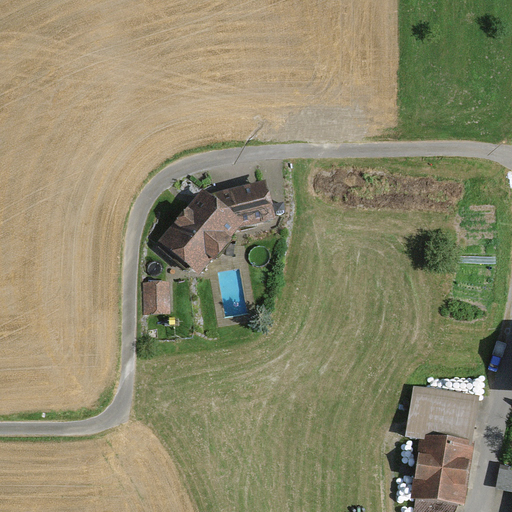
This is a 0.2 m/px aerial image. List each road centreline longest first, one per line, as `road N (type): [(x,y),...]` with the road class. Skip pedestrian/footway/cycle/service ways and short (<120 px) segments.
road 1 (track): [(0,429),(86,428),(115,414),(124,387),(134,218),(153,188),(181,168),(228,156),(511,156)]
road 2 (track): [(474,511),(511,346)]
